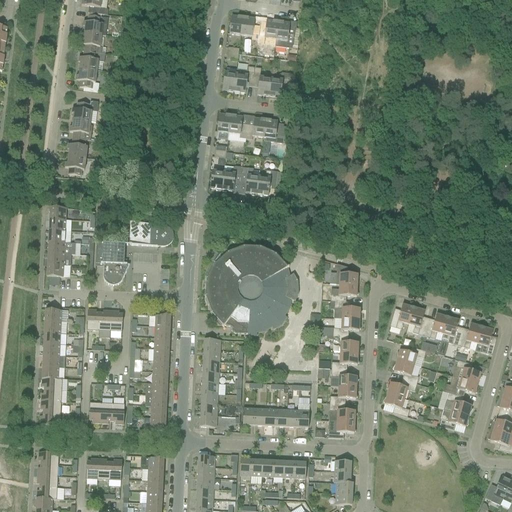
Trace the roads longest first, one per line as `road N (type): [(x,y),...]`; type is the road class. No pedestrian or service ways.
road 1 (residential): [(363,450),(372,303),(380,289),(507,322)]
road 2 (residential): [(363,450),(180,441)]
road 3 (residential): [(511,465),(473,453),(507,322)]
road 4 (residential): [(204,112),(57,92)]
road 5 (residential): [(180,441),(185,299)]
road 6 (residential): [(185,299),(60,294)]
